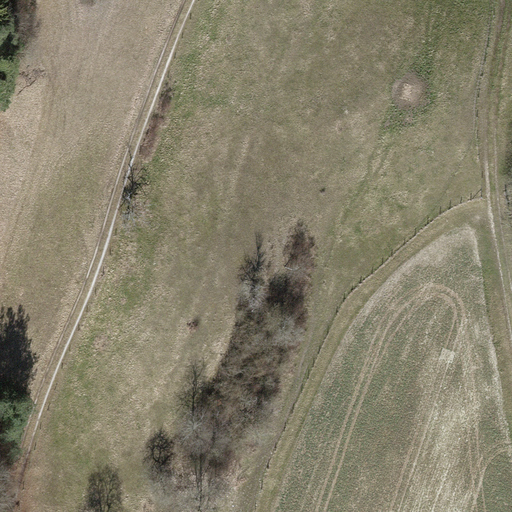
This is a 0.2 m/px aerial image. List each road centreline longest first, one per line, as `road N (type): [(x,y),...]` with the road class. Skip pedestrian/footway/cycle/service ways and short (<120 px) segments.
road 1 (track): [(13,511),(41,401),(191,0)]
road 2 (track): [(511,314),(496,221),(491,95)]
